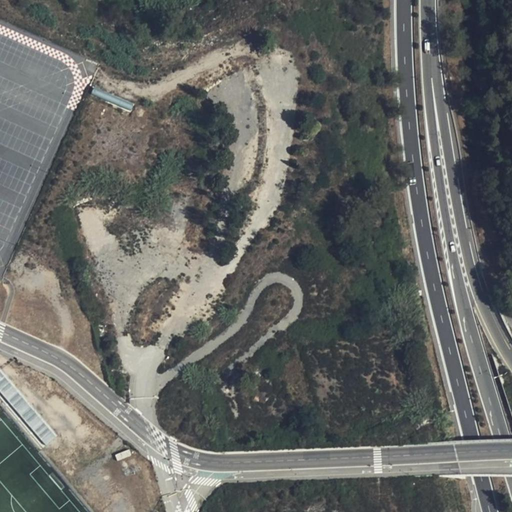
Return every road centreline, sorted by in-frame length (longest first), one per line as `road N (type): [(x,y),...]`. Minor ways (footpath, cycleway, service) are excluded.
road 1 (secondary): [(403,0),(418,214),(488,511)]
road 2 (secondary): [(511,470),(455,268),(429,99),(428,27)]
road 3 (motorway): [(511,361),(469,263),(428,27)]
